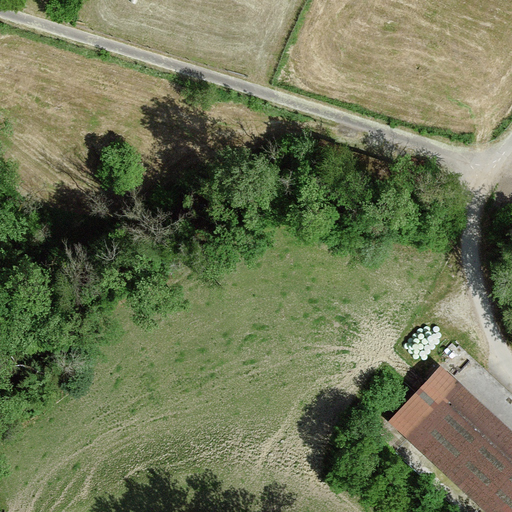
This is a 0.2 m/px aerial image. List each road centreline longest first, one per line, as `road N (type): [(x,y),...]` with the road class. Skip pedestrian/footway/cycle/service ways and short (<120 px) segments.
road 1 (track): [(0,12),(487,162)]
road 2 (residential): [(511,130),(487,162),(471,236),(486,316),(511,363)]
